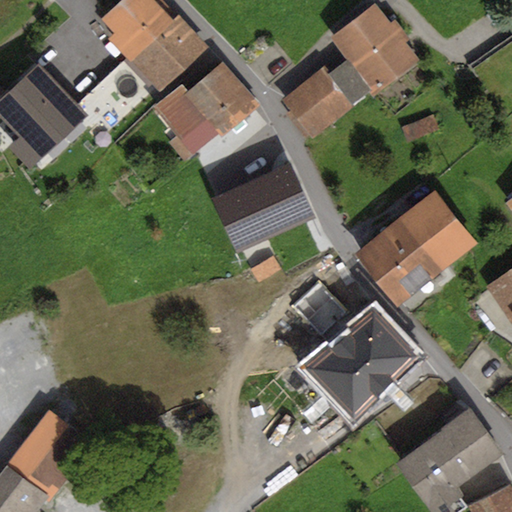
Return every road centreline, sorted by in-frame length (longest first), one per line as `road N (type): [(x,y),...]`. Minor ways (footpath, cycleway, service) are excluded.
road 1 (residential): [(173,0),(266,97),(363,266),(442,366)]
road 2 (residential): [(241,511),(321,446),(442,366)]
